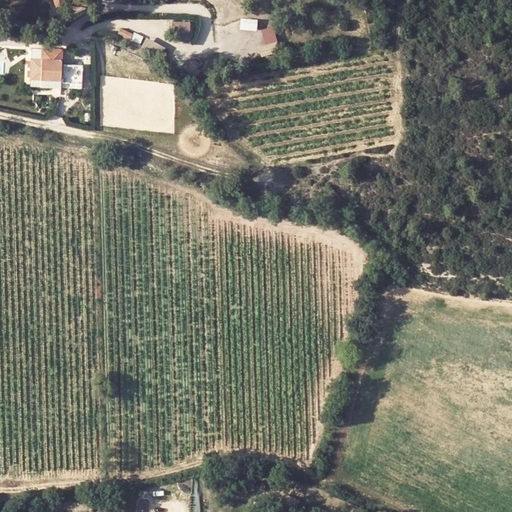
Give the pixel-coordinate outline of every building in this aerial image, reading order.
[(242,18),(242,24),(251,25),(251,28),(258,29),(258,19),(242,18)] [(171,21),(171,31),(190,32),(190,21),(171,21)] [(273,25),(262,29),(267,43),(278,39),(273,25)] [(121,27),(117,33),(130,40),(133,33),(121,27)] [(155,55),(162,45),(147,37),(141,47),(155,55)] [(33,78),(46,78),(61,76),(61,83),(84,82),(82,60),(61,61),(61,49),(43,50),(44,59),(33,59),(33,78)] [(198,66),(190,58),(182,67),(190,74),(191,74),(197,67),(198,66)] [(197,67),(191,74),(195,77),(201,71),(197,67)] [(46,88),(61,88),(61,83),(61,76),(46,78),(46,88)]
